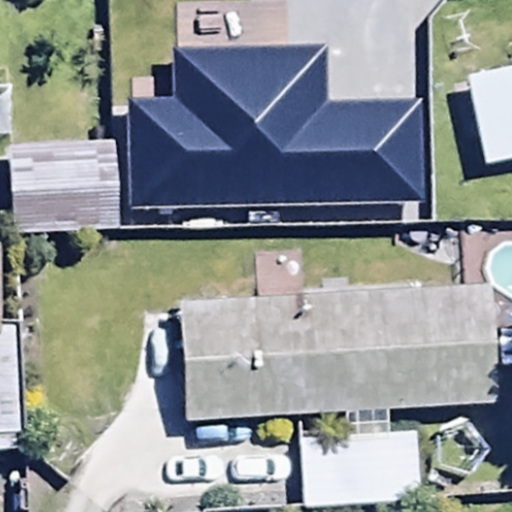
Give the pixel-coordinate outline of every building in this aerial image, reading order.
[(511,27),(460,38),(478,130),(511,122),(511,27)] [(108,190),(108,107),(6,107),(6,190),(108,190)] [(0,448),(10,449),(9,247),(0,246),(0,448)] [(291,397),(295,472),(408,466),(404,391),(291,397)] [(192,511),(193,486),(110,487),(110,511),(192,511)]
